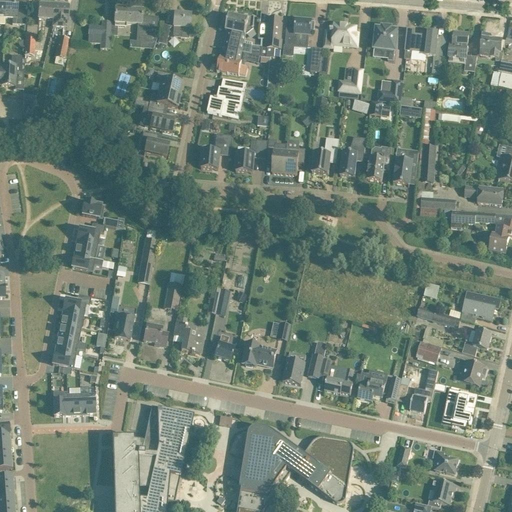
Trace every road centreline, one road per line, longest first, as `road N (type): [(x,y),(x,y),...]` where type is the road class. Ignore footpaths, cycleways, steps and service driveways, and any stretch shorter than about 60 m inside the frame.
road 1 (residential): [(511,275),(400,248),(353,204),(179,185),(218,0)]
road 2 (residential): [(493,450),(125,372),(114,431)]
road 3 (residential): [(21,382),(36,381),(75,195),(50,169),(4,166),(15,301)]
road 4 (residential): [(31,511),(21,382)]
road 5 (residential): [(511,11),(386,0)]
